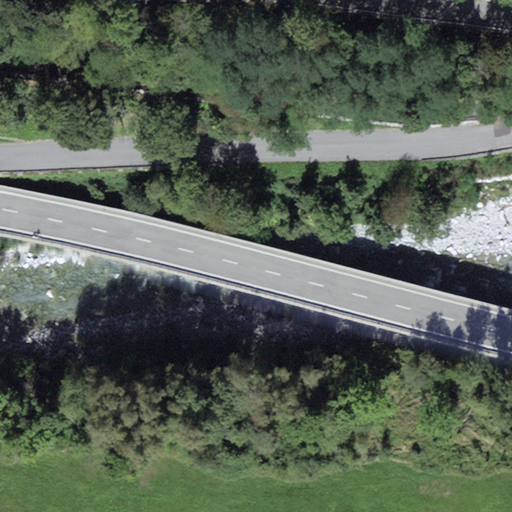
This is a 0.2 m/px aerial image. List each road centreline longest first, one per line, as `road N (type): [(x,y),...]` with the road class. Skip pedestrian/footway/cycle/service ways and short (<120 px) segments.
road 1 (primary): [(0,211),(511,334)]
road 2 (track): [(511,125),(0,67)]
road 3 (residential): [(511,136),(0,162)]
road 4 (tertiary): [(386,0),(511,17)]
